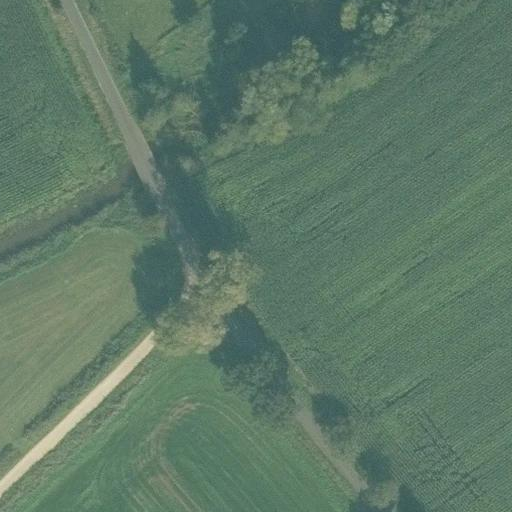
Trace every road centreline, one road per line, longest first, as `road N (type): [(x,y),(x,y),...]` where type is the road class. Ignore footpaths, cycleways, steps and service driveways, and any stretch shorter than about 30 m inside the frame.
road 1 (unclassified): [(67,0),(207,290),(380,511)]
road 2 (track): [(0,490),(207,290)]
